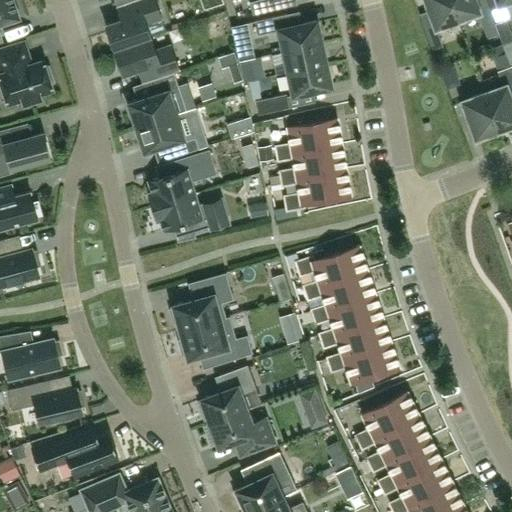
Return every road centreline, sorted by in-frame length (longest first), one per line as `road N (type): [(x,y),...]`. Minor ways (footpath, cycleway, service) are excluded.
road 1 (residential): [(174,445),(118,398),(79,327),(66,216),(95,131)]
road 2 (residential): [(174,445),(95,131)]
road 3 (residential): [(413,206),(447,329),(511,469)]
road 4 (residential): [(372,0),(413,206)]
road 5 (residential): [(95,131),(55,0)]
